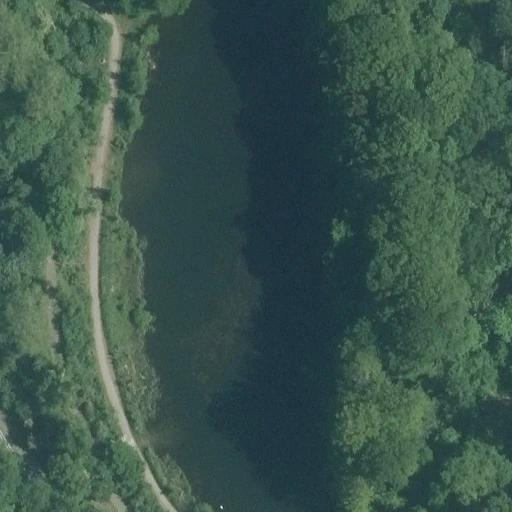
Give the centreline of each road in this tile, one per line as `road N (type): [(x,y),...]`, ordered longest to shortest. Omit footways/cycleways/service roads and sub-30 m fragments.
road 1 (track): [(384,511),(374,498),(372,436),(399,345),(403,285),(365,0)]
road 2 (unknown): [(0,359),(46,439),(103,511)]
road 3 (track): [(511,104),(484,193),(485,238),(511,272)]
